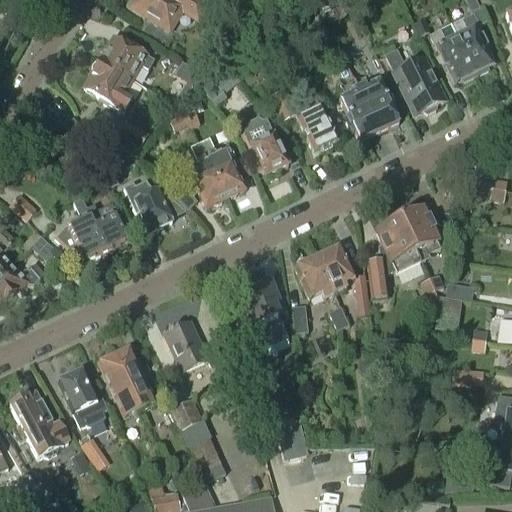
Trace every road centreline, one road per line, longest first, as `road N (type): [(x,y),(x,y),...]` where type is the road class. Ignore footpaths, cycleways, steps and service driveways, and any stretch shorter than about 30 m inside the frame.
road 1 (residential): [(0,359),(511,119)]
road 2 (residential): [(67,0),(0,132)]
